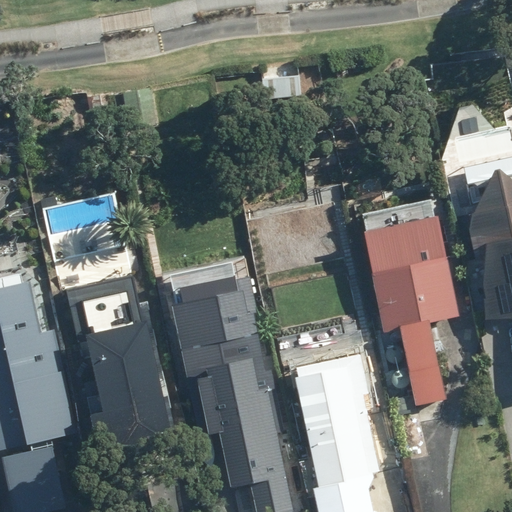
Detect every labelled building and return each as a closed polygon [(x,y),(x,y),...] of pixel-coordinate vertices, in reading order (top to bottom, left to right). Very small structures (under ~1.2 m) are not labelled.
[(265,70),(265,97),(300,96),(300,69),(265,70)] [(146,109),(143,90),(130,92),(133,111),(146,109)] [(511,307),(511,172),(499,162),(493,163),(466,212),(487,313),(511,307)] [(370,227),(392,336),(409,333),(422,400),(450,395),(435,316),(443,314),(430,247),(451,242),(445,212),(370,227)] [(281,511),(297,509),(274,384),(276,384),(273,369),(263,371),(260,359),(269,357),(259,306),(257,307),(248,258),(238,260),(235,250),(209,255),(210,264),(165,272),(174,320),(182,319),(185,337),(180,338),(188,381),(205,378),(207,391),(219,388),(220,398),(204,401),(209,431),(226,428),(236,483),(254,479),(259,511),(281,511)] [(95,334),(117,444),(168,434),(135,268),(72,281),(83,336),(95,334)] [(72,430),(52,333),(40,336),(26,272),(0,277),(0,445),(21,441),(24,455),(8,458),(19,511),(60,503),(48,450),(53,449),(50,434),(72,430)] [(300,364),(323,484),(319,485),(324,511),(378,511),(373,483),(378,475),(377,469),(385,468),(384,464),(390,463),(387,451),(382,453),(373,407),(377,406),(366,351),(300,364)]
